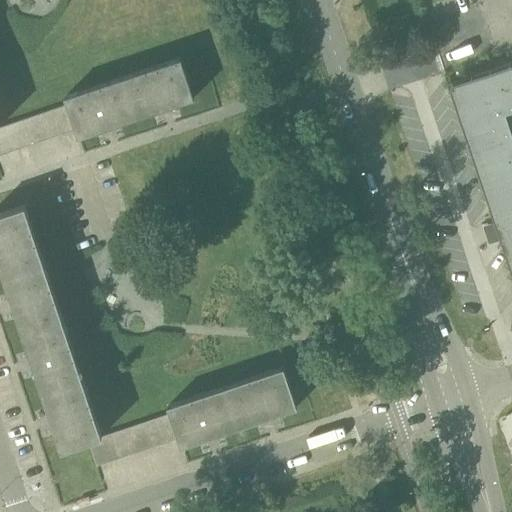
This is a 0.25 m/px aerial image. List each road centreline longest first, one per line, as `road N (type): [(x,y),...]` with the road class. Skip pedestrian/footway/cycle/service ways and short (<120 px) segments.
road 1 (secondary): [(449,401),(315,0)]
road 2 (residential): [(449,401),(121,511)]
road 3 (residential): [(105,238),(79,160),(0,187)]
